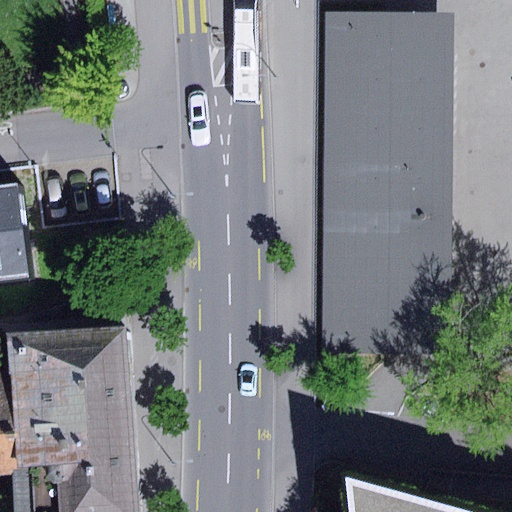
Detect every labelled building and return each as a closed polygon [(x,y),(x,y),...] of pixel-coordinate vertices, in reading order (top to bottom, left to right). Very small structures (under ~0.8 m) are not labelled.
[(446,356),(450,12),(319,10),(316,355),(446,356)] [(116,156),(37,165),(44,229),(123,219),(116,156)] [(0,187),(0,277),(27,274),(16,185),(0,187)] [(134,511),(124,328),(6,334),(8,374),(0,374),(0,475),(12,475),(13,511),(134,511)] [(475,511),(345,480),(347,511),(475,511)]
